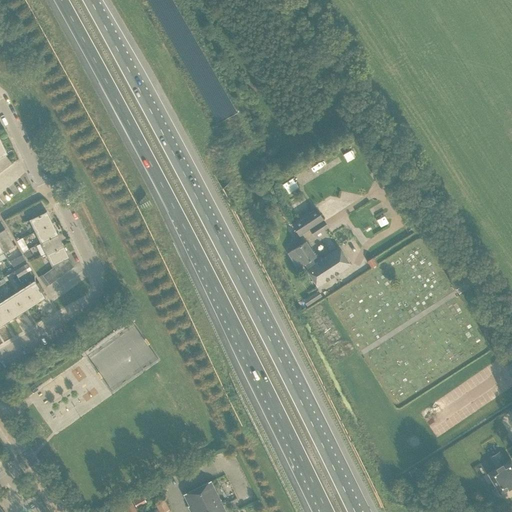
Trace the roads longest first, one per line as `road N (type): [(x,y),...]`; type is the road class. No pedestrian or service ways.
road 1 (motorway): [(56,0),(179,220),(325,511)]
road 2 (motorway): [(354,511),(171,146),(86,0)]
road 3 (unclassified): [(511,340),(369,117)]
road 4 (unclassified): [(0,355),(96,294),(90,263),(44,190)]
